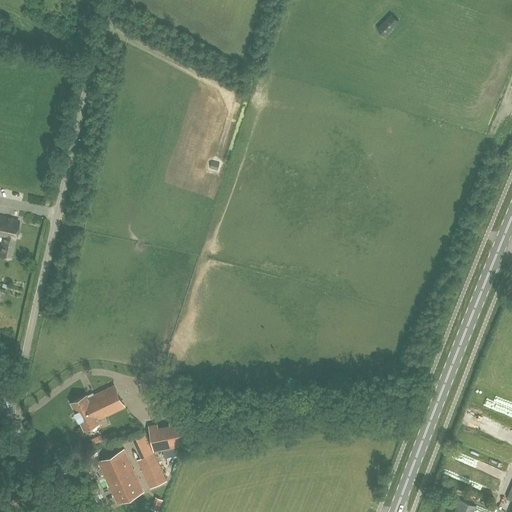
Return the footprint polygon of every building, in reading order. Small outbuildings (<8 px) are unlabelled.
[(392,14),(378,28),(384,35),(399,21),(392,14)] [(212,161),(209,168),(217,171),(220,164),(212,161)] [(19,220),(0,215),(0,234),(4,236),(0,251),(0,254),(10,257),(19,220)] [(89,397),(87,394),(72,402),(84,429),(100,421),(99,418),(125,406),(114,385),(89,397)] [(155,450),(186,443),(181,420),(169,422),(170,426),(159,429),(158,425),(150,426),(155,450)] [(91,439),(95,445),(104,440),(101,434),(100,434),(91,439)] [(144,456),(148,454),(141,435),(136,437),(144,456)] [(124,449),(99,461),(118,503),(143,491),(124,449)] [(138,460),(151,487),(166,480),(154,453),(138,460)] [(473,511),(476,506),(475,505),(461,499),(458,506),(457,506),(454,511),(473,511)]
